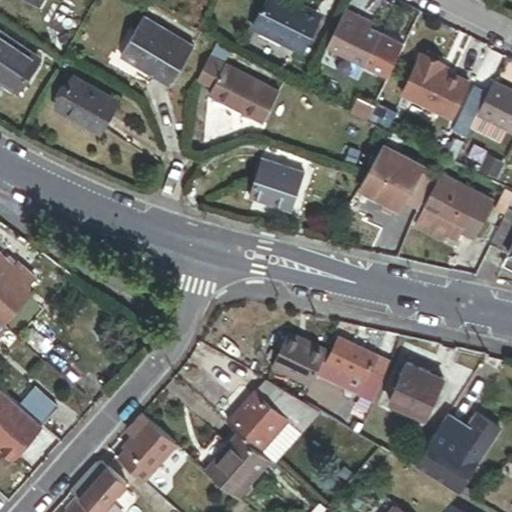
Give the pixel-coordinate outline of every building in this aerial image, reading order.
[(17,0),(35,9),(40,0),(17,0)] [(284,0),(262,0),(246,33),(299,60),(320,18),(284,0)] [(346,7),(326,47),(365,66),(382,31),(370,26),(373,20),(346,7)] [(140,18),(117,58),(167,87),(190,47),(140,18)] [(0,34),(0,82),(15,93),(37,60),(0,34)] [(449,69),(417,54),(396,98),(449,123),(468,83),(447,73),(449,69)] [(276,94),(208,58),(195,81),(210,89),(207,96),(261,124),(276,94)] [(71,78),(54,110),(98,135),(116,103),(71,78)] [(511,92),(491,82),(474,118),(511,136),(511,92)] [(358,102),(351,115),(363,120),(369,107),(358,102)] [(511,136),(474,118),(465,136),(510,158),(511,153),(511,136)] [(389,135),(369,170),(381,176),(400,141),(389,135)] [(444,142),(437,156),(453,163),(459,149),(444,142)] [(259,162),(247,197),(289,211),(301,175),(259,162)] [(489,164),(483,179),(495,184),(502,169),(489,164)] [(420,215),(438,177),(425,171),(407,208),(420,215)] [(491,203),(438,177),(420,215),(455,232),(472,240),(491,203)] [(511,211),(506,209),(487,246),(505,256),(511,259),(511,211)] [(455,232),(420,215),(414,227),(449,244),(455,232)] [(0,253),(0,322),(2,324),(30,292),(29,291),(39,279),(22,263),(17,269),(0,253)] [(511,271),(511,259),(505,256),(500,265),(511,271)] [(36,329),(29,337),(47,352),(54,344),(36,329)] [(324,356),(327,351),(287,333),(270,368),(310,386),(317,372),(324,356)] [(376,356),(338,339),(329,358),(328,361),(365,379),(376,356)] [(390,363),(376,356),(365,379),(328,361),(329,358),(324,356),(317,372),(373,399),(390,363)] [(443,380),(406,363),(388,401),(426,418),(443,380)] [(266,380),(256,393),(261,397),(273,384),(266,380)] [(286,420),(303,401),(273,384),(261,397),(286,420)] [(20,406),(42,425),(57,408),(35,388),(20,406)] [(258,451),(286,420),(261,397),(256,393),(228,424),(231,427),(258,451)] [(317,410),(303,401),(286,420),(258,451),(263,455),(272,463),(317,410)] [(139,432),(149,420),(142,413),(132,425),(134,428),(139,432)] [(445,415),(412,465),(460,492),(499,428),(476,414),(467,429),(445,415)] [(175,443),(149,420),(139,432),(134,437),(124,448),(127,450),(150,471),(175,443)] [(231,492),(263,455),(258,451),(231,427),(198,464),(231,492)] [(134,437),(139,432),(134,428),(129,433),(134,437)] [(150,471),(127,450),(119,459),(142,480),(150,471)] [(98,463),(97,464),(71,493),(79,500),(108,468),(104,464),(102,463),(98,463)] [(101,511),(126,484),(108,468),(79,500),(92,511),(101,511)] [(92,511),(79,500),(68,511),(92,511)]
